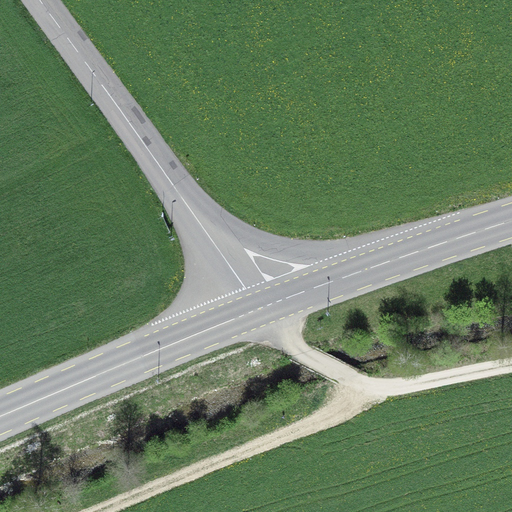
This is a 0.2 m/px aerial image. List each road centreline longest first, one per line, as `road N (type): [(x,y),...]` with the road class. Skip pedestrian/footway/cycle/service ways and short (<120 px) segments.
road 1 (unclassified): [(38,0),(257,310)]
road 2 (track): [(346,376),(344,412),(99,511)]
road 3 (primary): [(257,310),(0,417)]
road 4 (primary): [(511,219),(257,310)]
road 5 (track): [(346,376),(390,387),(511,365)]
